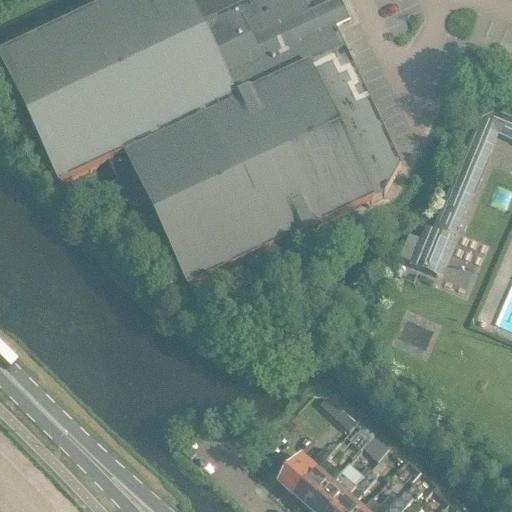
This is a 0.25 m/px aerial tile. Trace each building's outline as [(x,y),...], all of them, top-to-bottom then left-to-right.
[(222,13),(249,0),(116,0),(0,55),(0,57),(61,186),(108,163),(108,162),(236,101),(232,93),(255,82),(222,13)] [(302,0),(249,0),(222,13),(255,82),(232,93),(236,101),(108,162),(108,163),(130,208),(148,200),(190,289),(386,196),(385,194),(401,166),(395,153),(335,25),(323,31),(315,13),(310,15),(302,0)] [(511,138),(511,116),(494,110),(479,116),(432,230),(425,227),(409,265),(435,276),(494,131),(511,138)] [(333,404),(325,412),(335,421),(342,413),(333,404)] [(335,421),(350,435),(353,431),(355,429),(357,426),(342,413),(335,421)] [(369,446),(375,439),(375,438),(359,424),(357,426),(355,429),(358,431),(356,434),(369,446)] [(369,446),(365,450),(380,463),(389,454),(390,453),(375,439),(369,446)] [(325,463),(295,497),(311,511),(333,485),(341,477),(349,467),(353,462),(338,449),(331,456),(325,463)] [(285,477),(279,484),(295,497),(325,463),(331,456),(324,450),(311,465),(302,458),(289,473),(287,472),(283,476),(285,477)] [(379,462),(370,473),(374,477),(384,466),(380,463),(379,462)] [(333,485),(311,511),(312,511),(336,511),(356,490),(362,482),(364,480),(349,467),(341,477),(333,485)] [(356,490),(336,511),(362,511),(363,511),(355,504),(374,482),(374,477),(370,473),(364,480),(362,482),(356,490)] [(389,511),(401,511),(410,502),(403,496),(397,503),(392,509),(389,511)] [(363,511),(362,511),(389,511),(392,509),(397,503),(390,497),(385,503),(379,510),(371,503),(363,511)]
